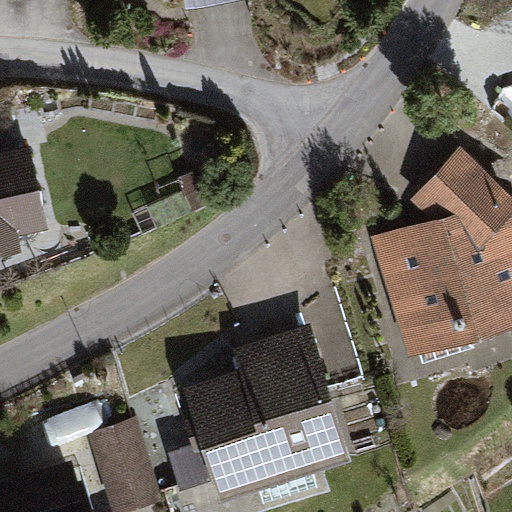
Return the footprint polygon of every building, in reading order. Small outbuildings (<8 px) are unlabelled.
[(0,252),(27,247),(23,228),(50,222),(33,140),(0,146),(0,252)] [(433,215),(373,235),(409,353),(511,319),(511,190),(462,143),(410,198),(433,215)] [(241,366),(185,381),(204,439),(215,477),(222,494),(354,451),(312,320),(234,344),(241,366)] [(134,415),(89,430),(117,511),(118,511),(163,497),(134,415)] [(215,477),(204,439),(169,449),(181,487),(215,477)] [(91,511),(75,458),(0,480),(0,511),(91,511)]
